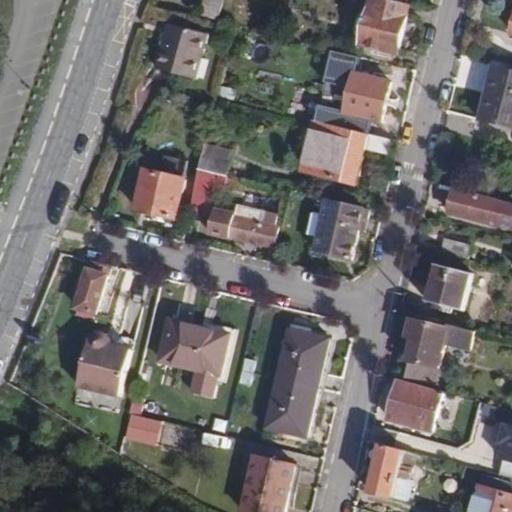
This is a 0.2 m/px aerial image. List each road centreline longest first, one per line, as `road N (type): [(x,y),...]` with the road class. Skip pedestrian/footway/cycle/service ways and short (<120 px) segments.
road 1 (residential): [(379,316),(454,0)]
road 2 (secondary): [(109,0),(0,304)]
road 3 (residential): [(128,251),(379,316)]
road 4 (residential): [(337,511),(379,316)]
